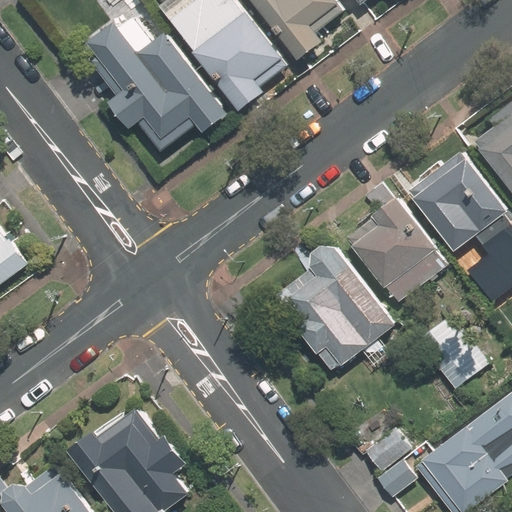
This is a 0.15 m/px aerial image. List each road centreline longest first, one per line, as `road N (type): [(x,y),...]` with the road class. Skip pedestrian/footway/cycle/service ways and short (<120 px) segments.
road 1 (tertiary): [(168,269),(511,10)]
road 2 (tertiary): [(0,394),(134,294)]
road 3 (residential): [(320,511),(225,385)]
road 4 (residential): [(90,195),(0,76)]
road 5 (residential): [(225,385),(154,326),(134,294)]
road 6 (residential): [(168,269),(225,385)]
